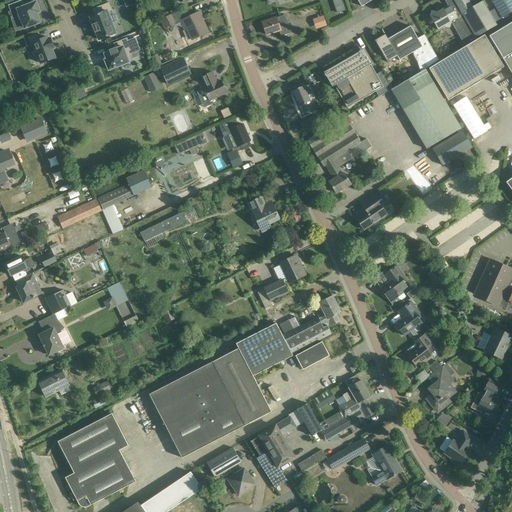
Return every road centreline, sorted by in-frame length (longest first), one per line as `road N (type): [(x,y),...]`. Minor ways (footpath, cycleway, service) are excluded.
road 1 (residential): [(464,504),(420,453),(257,85)]
road 2 (residential): [(257,85),(407,0)]
